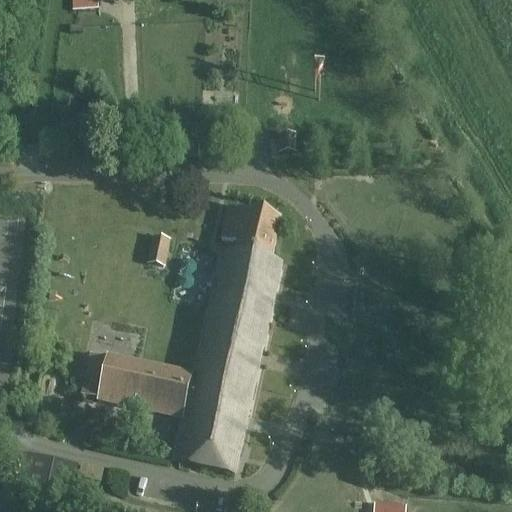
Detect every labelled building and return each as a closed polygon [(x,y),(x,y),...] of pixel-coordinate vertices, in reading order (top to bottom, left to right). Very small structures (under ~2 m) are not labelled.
[(97,0),(72,0),(73,13),(98,13),(97,0)] [(295,140),(279,140),(279,157),(295,157),(295,140)] [(198,160),(198,147),(182,146),(181,159),(198,160)] [(233,478),(272,304),(281,265),(271,263),(280,221),(227,210),(220,241),(236,245),(234,254),(224,252),(196,382),(190,381),(191,376),(107,358),(106,360),(89,357),(80,398),(98,402),(97,403),(181,422),(182,417),(188,418),(178,466),(233,478)] [(165,268),(169,242),(153,239),(149,265),(165,268)] [(76,466),(29,456),(20,495),(67,506),(76,466)]
